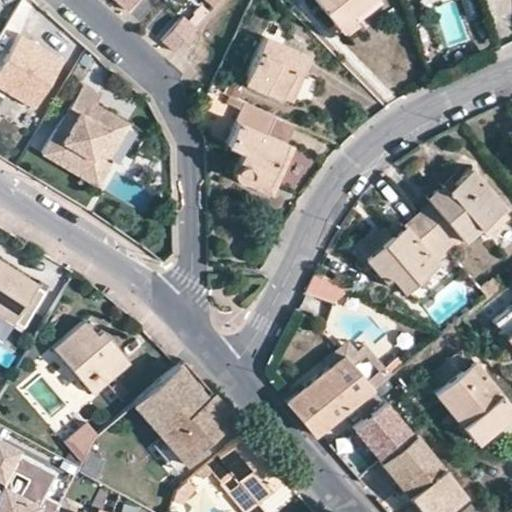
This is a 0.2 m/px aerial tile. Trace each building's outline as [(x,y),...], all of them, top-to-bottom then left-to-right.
[(113,0),(124,9),(131,0),(113,0)] [(311,0),(338,33),(351,22),(346,15),(365,0),(311,0)] [(365,0),(346,15),(351,22),(377,1),(376,0),(365,0)] [(170,50),(191,25),(179,15),(157,39),(170,50)] [(264,24),(259,36),(280,45),(284,33),(264,24)] [(59,61),(16,35),(0,61),(0,91),(30,109),(59,61)] [(280,45),(259,36),(239,80),(278,96),(289,70),(300,75),(308,58),(280,45)] [(300,75),(289,70),(278,96),(288,101),(300,75)] [(96,95),(79,85),(39,155),(58,166),(63,157),(72,162),(66,170),(94,187),(108,163),(105,160),(93,153),(112,120),(89,107),(96,95)] [(246,176),(262,182),(280,141),(288,123),(240,102),(222,144),(236,149),(232,162),(228,167),(228,173),(231,178),(237,182),(244,178),(246,176)] [(124,127),(112,120),(93,153),(105,160),(124,127)] [(237,182),(268,195),(290,145),(280,141),(262,182),(246,176),(244,178),(237,182)] [(72,162),(63,157),(58,166),(66,170),(72,162)] [(497,209),(499,206),(467,168),(442,189),(427,202),(413,213),(446,251),(475,226),(483,236),(505,217),(497,209)] [(421,194),(427,202),(442,189),(436,181),(421,194)] [(424,269),(446,251),(413,213),(387,236),(361,257),(381,280),(387,275),(399,290),(424,269)] [(387,236),(378,226),(352,248),(361,257),(387,236)] [(12,321),(33,285),(0,265),(0,332),(9,338),(17,325),(12,321)] [(310,269),(303,289),(334,300),(341,280),(310,269)] [(49,295),(33,285),(12,321),(17,325),(28,330),(49,295)] [(79,320),(48,347),(90,394),(125,364),(96,330),(92,333),(79,320)] [(511,326),(500,336),(511,351),(511,326)] [(325,365),(338,354),(345,360),(353,353),(344,342),(320,360),(325,365)] [(338,354),(325,365),(282,398),(280,400),(310,434),(315,430),(347,405),(369,387),(362,380),(345,360),(338,354)] [(378,366),(387,374),(398,364),(391,356),(378,366)] [(195,441),(226,415),(181,363),(177,360),(129,403),(157,436),(179,462),(198,446),(195,441)] [(469,361),(431,391),(469,439),(507,408),(469,361)] [(362,380),(369,387),(387,374),(378,366),(362,380)] [(409,434),(369,387),(347,405),(359,419),(348,428),(377,461),(409,434)] [(63,443),(77,460),(101,440),(86,423),(63,443)] [(240,431),(200,465),(191,472),(196,478),(205,470),(242,511),(254,500),(280,477),(240,431)] [(418,511),(435,511),(460,492),(409,434),(377,461),(418,511)] [(170,469),(179,462),(157,436),(149,444),(170,469)] [(48,470),(0,449),(0,475),(3,477),(6,471),(22,478),(15,495),(0,489),(0,511),(48,511),(53,502),(37,495),(48,470)] [(167,498),(177,501),(183,483),(180,480),(171,487),(167,498)] [(53,502),(48,511),(73,511),(70,511),(72,506),(55,498),(53,502)] [(265,511),(254,500),(242,511),(241,511),(265,511)]
